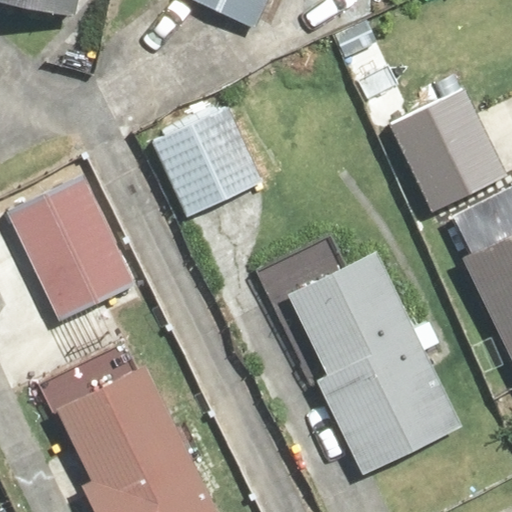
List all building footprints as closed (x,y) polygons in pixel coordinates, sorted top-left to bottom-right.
[(0,0),(0,5),(71,19),(74,0),(0,0)] [(461,90),(386,126),(428,215),(504,179),(461,90)] [(225,108),(146,144),(182,223),(261,187),(225,108)] [(132,285),(88,186),(13,219),(57,318),(132,285)] [(511,231),(456,259),(511,371),(511,231)] [(309,378),(358,477),(457,427),(370,254),(282,298),(319,373),(309,378)] [(212,511),(141,366),(50,411),(85,482),(74,487),(86,511),(212,511)]
